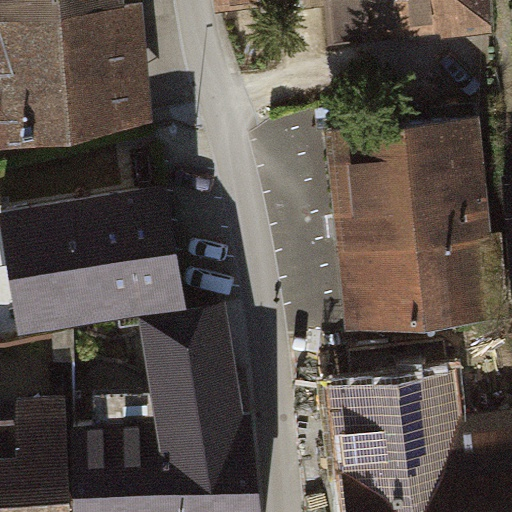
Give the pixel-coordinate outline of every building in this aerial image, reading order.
[(120,0),(0,0),(0,147),(150,124),(144,3),(121,3),(120,0)] [(219,0),(221,15),(314,4),(319,51),(496,31),(492,0),(219,0)] [(475,113),(324,132),(348,324),(500,305),(475,113)] [(511,171),(492,173),(511,341),(511,171)] [(44,188),(0,195),(0,326),(66,316),(44,188)] [(239,511),(224,293),(131,299),(133,335),(65,340),(69,394),(76,511),(239,511)] [(486,367),(331,387),(347,511),(511,511),(511,407),(491,410),(486,367)] [(76,511),(69,394),(0,398),(0,511),(76,511)]
